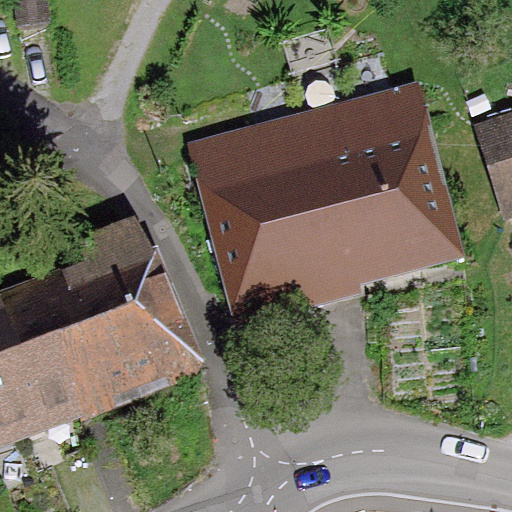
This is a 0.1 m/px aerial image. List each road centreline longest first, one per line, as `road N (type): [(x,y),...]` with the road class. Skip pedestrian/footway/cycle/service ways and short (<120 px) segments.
road 1 (residential): [(271,489),(189,282),(157,230),(79,144),(0,84)]
road 2 (residential): [(271,489),(323,462),(384,452),(511,475)]
